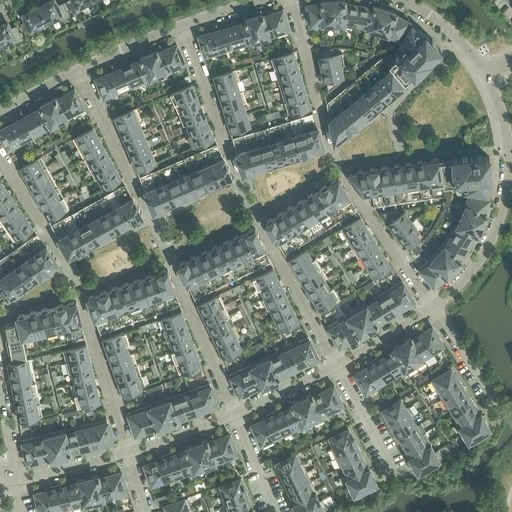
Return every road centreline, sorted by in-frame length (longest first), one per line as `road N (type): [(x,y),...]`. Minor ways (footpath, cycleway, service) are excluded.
road 1 (residential): [(435,307),(472,272),(507,195),(504,120),(486,76)]
road 2 (residential): [(236,416),(184,295)]
road 3 (residential): [(276,252),(338,366)]
road 4 (residential): [(92,330),(130,454)]
road 5 (residential): [(435,307),(361,201)]
road 6 (residential): [(79,71),(137,184)]
road 7 (residential): [(228,145),(184,26)]
road 8 (residential): [(397,476),(338,366)]
